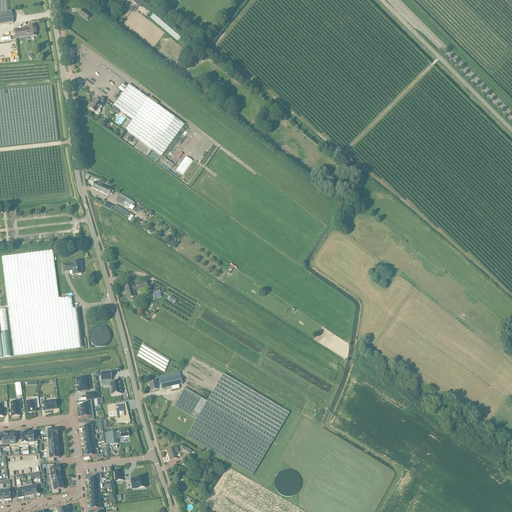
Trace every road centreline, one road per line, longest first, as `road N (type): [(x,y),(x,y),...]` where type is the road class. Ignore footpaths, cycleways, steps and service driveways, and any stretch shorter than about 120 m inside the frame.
road 1 (unclassified): [(154,456),(77,178),(50,0)]
road 2 (unclassified): [(380,0),(511,130)]
road 3 (secondary): [(511,117),(394,0)]
